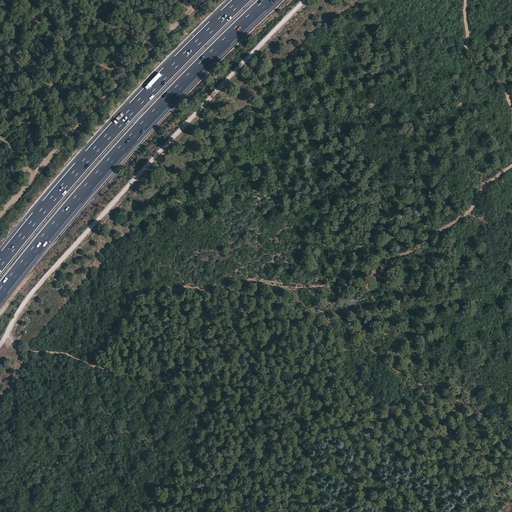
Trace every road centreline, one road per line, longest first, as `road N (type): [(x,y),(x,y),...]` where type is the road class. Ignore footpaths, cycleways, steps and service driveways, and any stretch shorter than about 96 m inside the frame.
road 1 (track): [(307,0),(38,286),(0,348)]
road 2 (motorway): [(0,291),(110,161),(269,0)]
road 3 (motorway): [(242,0),(93,152),(0,263)]
road 4 (track): [(201,0),(0,214)]
